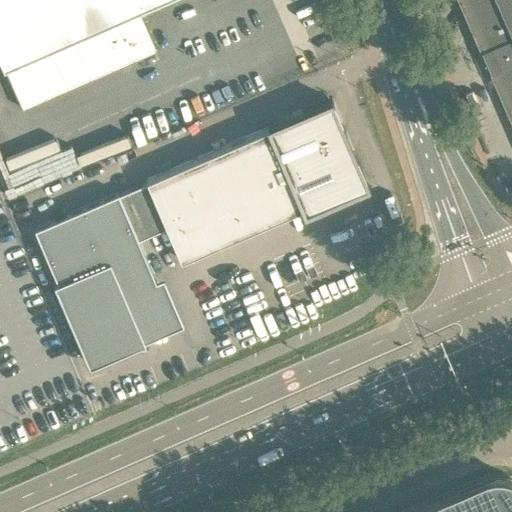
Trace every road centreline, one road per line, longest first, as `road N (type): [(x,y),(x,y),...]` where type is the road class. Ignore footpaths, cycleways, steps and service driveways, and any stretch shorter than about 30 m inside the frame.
road 1 (secondary): [(493,294),(0,508)]
road 2 (secondary): [(120,511),(511,342)]
road 3 (tertiary): [(493,294),(380,0)]
road 4 (unclassified): [(458,457),(332,511)]
